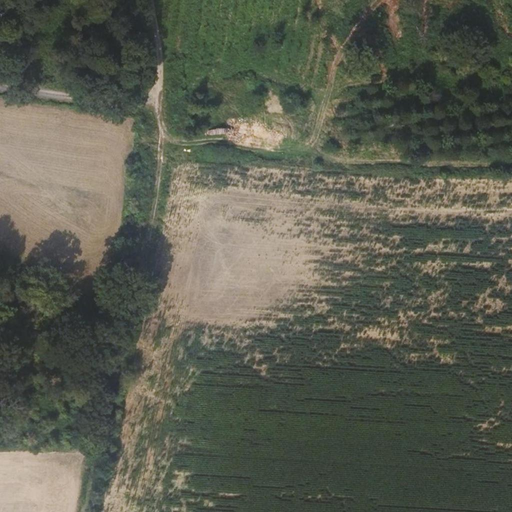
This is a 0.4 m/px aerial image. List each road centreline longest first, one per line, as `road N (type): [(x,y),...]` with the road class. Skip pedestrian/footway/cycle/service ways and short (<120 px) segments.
road 1 (track): [(146,0),(167,135),(90,511)]
road 2 (track): [(159,86),(118,104),(0,86)]
